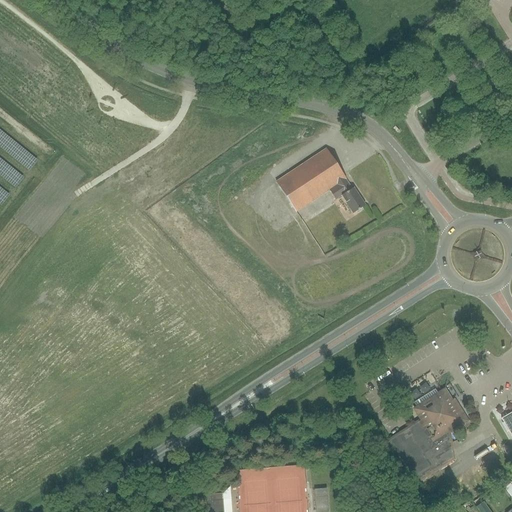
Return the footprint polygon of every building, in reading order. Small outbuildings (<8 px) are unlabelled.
[(376,0),(368,0),(369,9),(377,9),(376,0)] [(385,0),(376,0),(377,9),(385,9),(385,0)] [(393,0),(385,0),(385,9),(393,9),(393,0)] [(326,149),(291,172),(276,182),(296,212),(329,191),(336,201),(342,197),(353,214),(365,206),(354,188),(352,189),(346,179),(326,149)] [(464,420),(452,401),(449,402),(444,394),(440,397),(435,389),(413,403),(423,419),(389,441),(413,478),(419,482),(455,460),(447,431),(464,420)] [(511,438),(511,411),(500,419),(511,438)] [(223,511),(222,494),(211,495),(203,495),(203,502),(206,502),(207,511),(223,511)]
